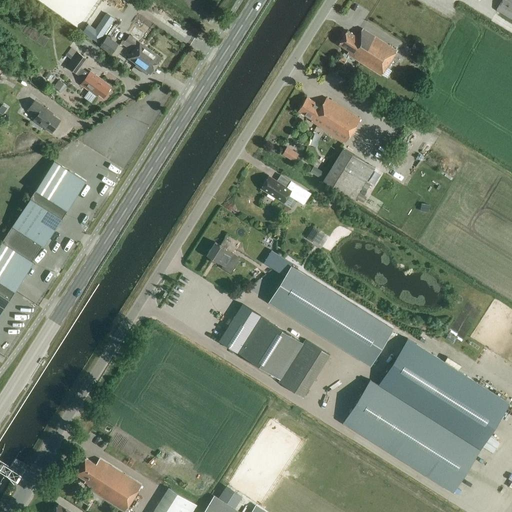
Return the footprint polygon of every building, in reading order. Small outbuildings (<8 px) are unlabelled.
[(511,0),(502,0),(496,11),(511,20),(511,0)] [(86,27),(83,32),(90,37),(91,37),(95,40),(97,42),(101,37),(102,36),(102,35),(114,19),(112,17),(108,14),(107,15),(95,31),(94,32),(93,32),(86,27)] [(348,30),(338,44),(348,51),(347,53),(381,75),(382,74),(387,77),(391,71),(386,67),(397,50),(363,28),(357,36),(348,30)] [(137,53),(156,66),(161,58),(139,42),(129,34),(125,40),(135,48),(134,49),(138,51),(137,53)] [(97,55),(100,50),(82,37),(78,42),(97,55)] [(114,49),(117,44),(107,37),(101,46),(111,53),(114,49)] [(134,49),(135,48),(125,40),(122,44),(132,51),(128,57),(150,73),(156,66),(137,53),(138,51),(134,49)] [(114,49),(111,53),(116,57),(119,52),(114,49)] [(76,74),(87,59),(77,52),(66,67),(76,74)] [(103,98),(109,90),(111,86),(90,71),(80,85),(97,96),(98,94),(103,98)] [(60,92),(65,85),(58,80),(53,87),(60,92)] [(75,106),(80,99),(72,94),(67,101),(75,106)] [(321,105),(307,96),(297,111),(312,120),(311,122),(345,143),(360,118),(326,97),(321,105)] [(51,132),(60,120),(48,112),(49,111),(35,101),(28,110),(37,116),(34,120),(51,132)] [(115,143),(111,146),(118,154),(122,151),(115,143)] [(355,200),(375,168),(342,148),(322,180),(355,200)] [(421,169),(426,161),(421,158),(416,165),(421,169)] [(0,314),(86,182),(54,161),(0,244),(0,314)] [(268,193),(266,196),(273,200),(275,198),(283,203),(288,195),(293,199),(303,205),(310,193),(305,190),(291,182),(287,188),(277,181),(268,176),(260,189),(268,193)] [(339,200),(344,203),(348,197),(344,193),(339,200)] [(421,203),(420,211),(428,212),(429,205),(421,203)] [(72,209),(67,211),(73,221),(78,218),(72,209)] [(65,220),(60,223),(66,233),(71,229),(65,220)] [(312,226),(304,238),(316,246),(324,234),(312,226)] [(226,249),(231,242),(225,238),(220,246),(214,242),(206,255),(225,267),(233,254),(226,249)] [(49,249),(60,247),(58,240),(48,243),(49,249)] [(370,365),(393,329),(291,265),(268,301),(370,365)] [(302,342),(242,304),(219,340),(279,378),(280,378),(302,342)] [(452,492),(509,403),(407,338),(378,385),(369,379),(343,423),(452,492)] [(6,478),(7,477),(18,460),(16,458),(4,476),(4,477),(5,478),(6,478)] [(96,464),(85,458),(75,473),(85,480),(84,482),(91,487),(90,489),(125,511),(141,485),(99,459),(96,464)] [(18,468),(21,463),(15,460),(12,464),(18,468)] [(502,474),(498,484),(505,488),(510,478),(502,474)] [(192,511),(197,504),(170,486),(153,511),(192,511)] [(88,505),(92,499),(86,496),(83,502),(88,505)] [(239,511),(214,496),(203,511),(239,511)] [(479,511),(483,511),(485,504),(475,501),(473,510),(479,511)] [(72,511),(59,503),(52,511),(72,511)]
